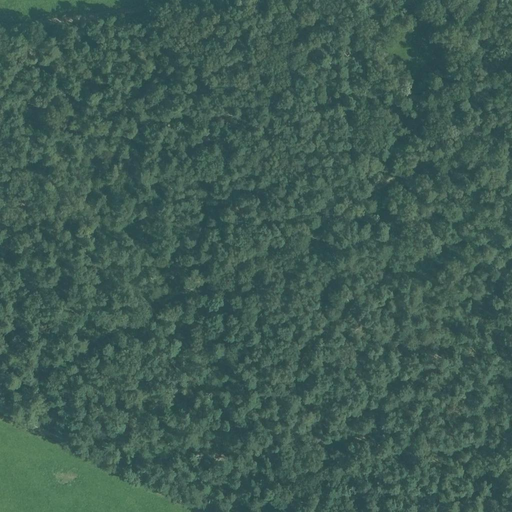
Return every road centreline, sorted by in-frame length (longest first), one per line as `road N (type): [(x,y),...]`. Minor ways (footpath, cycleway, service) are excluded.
road 1 (track): [(0,395),(511,114)]
road 2 (track): [(0,408),(219,511)]
road 3 (track): [(0,29),(200,0)]
